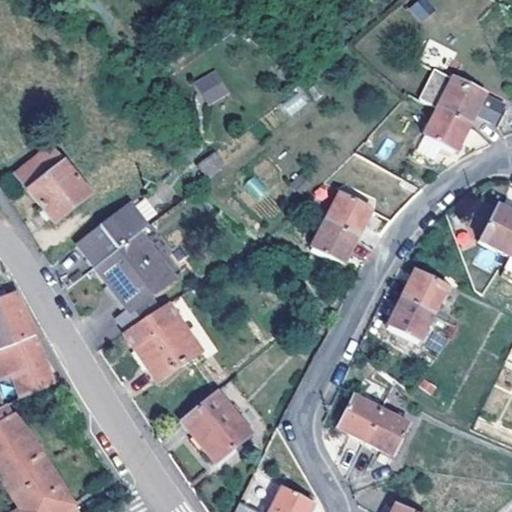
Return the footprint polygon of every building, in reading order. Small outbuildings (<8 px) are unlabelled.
[(426,0),(418,0),(407,7),(417,23),(434,12),(426,0)] [(193,81),(206,106),(229,93),(216,69),(193,81)] [(434,73),(419,103),(436,111),(469,127),(475,116),(493,124),(501,107),(434,73)] [(463,140),(469,127),(436,111),(422,140),(455,156),(463,140)] [(28,194),(63,166),(50,149),(14,176),(28,194)] [(214,150),(197,165),(209,179),(226,164),(214,150)] [(88,199),(71,177),(63,166),(28,194),(53,226),(88,199)] [(257,200),(268,190),(254,175),(243,185),(257,200)] [(339,196),(325,224),(355,239),(362,227),(369,212),(339,196)] [(76,247),(94,271),(138,238),(146,231),(128,207),(76,247)] [(476,245),(505,260),(511,246),(511,217),(495,209),(476,245)] [(355,239),(325,224),(310,252),(341,269),(350,251),(355,239)] [(138,238),(94,271),(128,312),(117,320),(128,333),(153,316),(145,303),(172,281),(138,238)] [(400,303),(431,318),(446,289),(415,273),(407,288),(400,302),(400,303)] [(19,306),(13,295),(0,300),(0,353),(35,340),(19,306)] [(417,345),(431,318),(400,303),(400,302),(393,316),(386,331),(417,345)] [(128,333),(122,336),(134,353),(140,349),(152,366),(145,370),(156,385),(201,356),(168,305),(153,316),(128,333)] [(43,363),(35,340),(0,353),(0,380),(13,376),(23,398),(52,386),(43,363)] [(134,353),(145,370),(152,366),(140,349),(134,353)] [(250,438),(215,394),(180,423),(215,466),(250,438)] [(354,438),(364,444),(380,413),(352,398),(335,429),(354,438)] [(0,485),(17,511),(70,511),(74,510),(31,441),(4,406),(0,407),(0,485)] [(380,413),(364,444),(378,451),(393,458),(409,427),(380,413)] [(281,493),(270,511),(310,511),(312,509),(281,493)]
